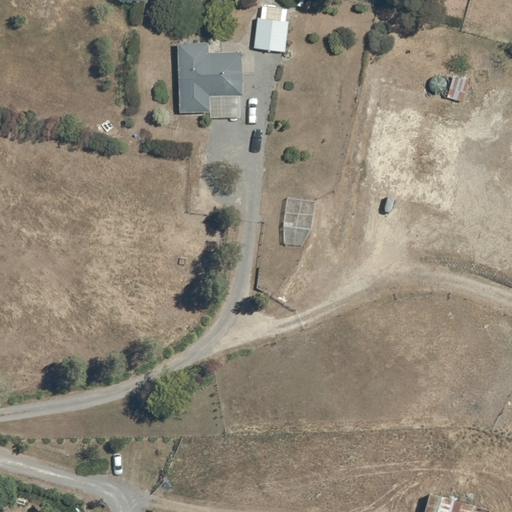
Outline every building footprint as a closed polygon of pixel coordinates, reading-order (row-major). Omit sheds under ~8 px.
[(290,6),(259,4),(256,47),(287,49),(290,6)] [(210,42),(178,41),(177,110),(208,111),(208,116),(243,116),(244,48),(210,48),(210,42)] [(385,66),(368,62),(365,81),(381,85),(385,66)] [(468,76),(450,73),(447,98),(465,100),(468,76)] [(473,511),(476,503),(429,491),(423,511),(473,511)]
